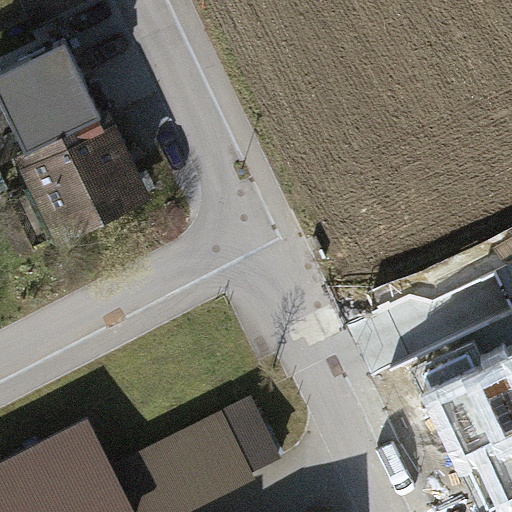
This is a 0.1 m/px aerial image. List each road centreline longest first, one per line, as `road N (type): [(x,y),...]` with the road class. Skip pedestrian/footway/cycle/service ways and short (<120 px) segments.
road 1 (residential): [(249,229),(385,511)]
road 2 (residential): [(0,356),(249,229)]
road 3 (residential): [(143,0),(249,229)]
